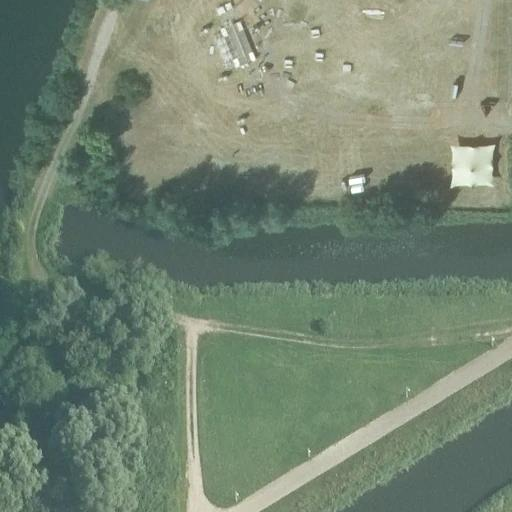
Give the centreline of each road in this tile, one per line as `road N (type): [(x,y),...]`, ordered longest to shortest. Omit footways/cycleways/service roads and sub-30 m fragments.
road 1 (track): [(113,0),(35,213),(34,279),(182,330),(194,511)]
road 2 (track): [(182,330),(417,341),(511,334)]
road 3 (unclassified): [(250,511),(511,351)]
road 4 (track): [(498,0),(511,126)]
